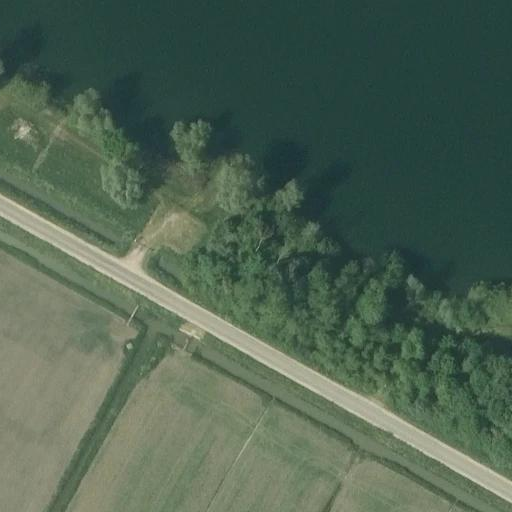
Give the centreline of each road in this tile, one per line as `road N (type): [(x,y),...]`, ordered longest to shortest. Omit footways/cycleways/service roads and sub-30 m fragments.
road 1 (unclassified): [(511,494),(0,205)]
road 2 (track): [(126,276),(174,201),(455,338),(511,335)]
